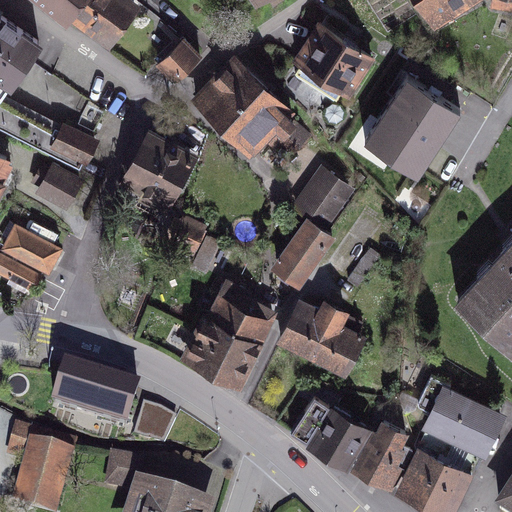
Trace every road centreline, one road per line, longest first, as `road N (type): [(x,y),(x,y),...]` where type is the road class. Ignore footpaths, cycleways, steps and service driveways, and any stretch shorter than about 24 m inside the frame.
road 1 (residential): [(77,338),(85,268),(140,116),(139,99),(135,78),(18,0)]
road 2 (residential): [(77,338),(154,364),(273,444)]
